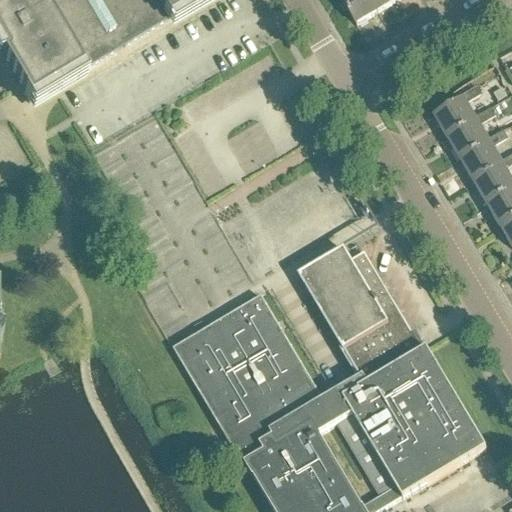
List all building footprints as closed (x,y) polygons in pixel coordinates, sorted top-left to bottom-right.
[(0,57),(30,108),(210,0),(28,0),(0,17),(0,57)] [(367,0),(349,0),(342,5),(358,31),(379,18),(367,0)] [(367,0),(379,18),(399,6),(395,0),(367,0)] [(437,122),(450,145),(479,128),(477,123),(469,110),(484,101),(479,92),(463,102),(465,106),(437,122)] [(492,114),(477,123),(479,128),(450,145),(463,167),(492,150),(490,146),(482,132),(497,123),(492,114)] [(505,137),(490,146),(492,150),(463,167),(476,189),(505,172),(502,167),(495,154),(510,145),(505,137)] [(511,160),(502,167),(505,172),(476,189),(489,211),(511,197),(511,183),(507,175),(511,172),(511,160)] [(511,197),(489,211),(502,233),(511,226),(511,197)] [(511,226),(502,233),(511,250),(511,226)] [(412,334),(367,259),(355,266),(348,254),(302,281),(346,356),(343,357),(360,385),(362,388),(423,352),(413,335),(416,333),(415,332),(412,334)] [(488,455),(429,356),(428,354),(425,356),(423,352),(362,388),(360,385),(325,405),(263,302),(176,354),(175,354),(237,459),(242,456),(248,468),(266,457),(262,449),(276,441),(280,449),(313,429),(320,440),(336,430),(380,503),(365,511),(389,511),(404,503),(404,504),(488,455)] [(361,511),(321,444),(321,443),(320,440),(313,429),(280,449),(276,441),(262,449),(266,457),(248,468),(246,469),(254,483),(257,481),(275,511),(361,511)]
